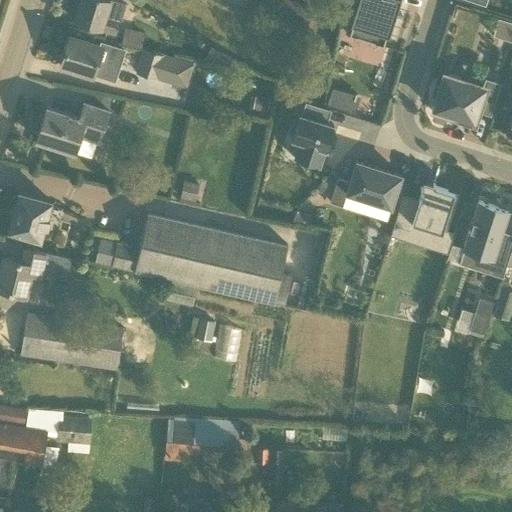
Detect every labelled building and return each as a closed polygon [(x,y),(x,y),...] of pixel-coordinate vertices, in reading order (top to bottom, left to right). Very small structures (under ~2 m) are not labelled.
[(81,0),(75,22),(101,30),(116,34),(120,20),(105,16),(110,0),(109,0),(81,0)] [(314,9),(290,0),(225,0),(332,42),(338,24),(312,14),(314,9)] [(350,0),(350,1),(358,3),(351,25),(353,26),(350,35),(349,36),(351,37),(383,47),(384,46),(388,34),(389,35),(397,10),(398,9),(400,0),(350,0)] [(511,23),(498,19),(492,36),(511,42),(511,23)] [(123,27),(120,43),(139,47),(143,31),(123,27)] [(61,66),(92,76),(102,47),(70,37),(61,66)] [(229,57),(210,45),(203,58),(224,65),(229,57)] [(186,62),(181,61),(145,49),(138,73),(177,85),(182,74),(186,62)] [(467,81),(466,81),(444,74),(439,87),(435,85),(432,96),(435,97),(436,98),(432,110),(435,111),(437,112),(435,116),(449,121),(450,116),(455,118),(456,115),(475,121),(479,111),(490,114),(499,85),(486,81),(483,90),(478,88),(466,84),(467,81)] [(327,105),(337,108),(355,114),(360,97),(340,91),(332,88),(327,105)] [(267,112),(269,100),(255,97),(253,109),(267,112)] [(334,126),(326,123),(330,110),(306,102),(301,115),(300,115),(292,140),(300,142),(295,159),(319,167),(325,150),(326,150),(334,126)] [(37,140),(75,153),(80,137),(99,143),(109,112),(84,104),(79,118),(47,108),(37,140)] [(359,162),(357,161),(356,164),(351,180),(350,182),(338,179),(330,202),(343,206),(347,193),(349,194),(349,193),(389,206),(388,206),(391,207),(392,205),(391,205),(400,178),(401,176),(399,175),(359,163),(359,162)] [(199,184),(184,181),(180,199),(196,202),(199,184)] [(424,188),(421,187),(421,190),(422,190),(419,202),(403,197),(391,236),(425,247),(430,229),(446,234),(447,231),(458,194),(435,187),(436,185),(433,184),(433,186),(425,184),(424,188)] [(14,206),(16,207),(15,211),(16,211),(10,231),(41,240),(44,228),(47,228),(49,219),(47,218),(51,202),(20,193),(19,197),(17,196),(15,197),(13,199),(12,200),(12,202),(13,204),(14,206)] [(511,239),(500,236),(508,210),(480,201),(464,249),(480,253),(475,269),(503,278),(511,250),(511,239)] [(308,227),(309,223),(312,215),(296,210),(293,219),(293,221),(308,227)] [(291,275),(281,273),(288,245),(147,213),(139,247),(117,242),(111,266),(274,304),(275,301),(285,304),(291,275)] [(64,291),(72,259),(34,249),(33,250),(25,248),(22,261),(3,256),(0,268),(0,288),(26,295),(31,274),(49,279),(47,287),(64,291)] [(469,291),(484,294),(487,277),(472,274),(469,291)] [(494,316),(508,320),(511,305),(511,292),(502,289),(494,316)] [(483,334),(485,328),(488,317),(474,313),(470,325),(469,329),(483,334)] [(117,369),(123,329),(27,314),(21,354),(117,369)] [(223,324),(217,357),(238,360),(244,328),(223,324)] [(0,405),(0,418),(25,420),(26,406),(0,405)] [(29,409),(26,426),(48,430),(47,435),(58,437),(57,440),(69,441),(89,443),(91,418),(63,415),(63,411),(29,409)] [(238,439),(240,422),(176,415),(173,442),(186,443),(246,450),(247,440),(238,439)] [(26,426),(24,426),(0,421),(0,457),(11,460),(42,465),(47,435),(48,430),(26,426)] [(0,457),(0,478),(8,480),(11,460),(0,457)] [(159,499),(144,498),(143,511),(158,511),(159,499)]
